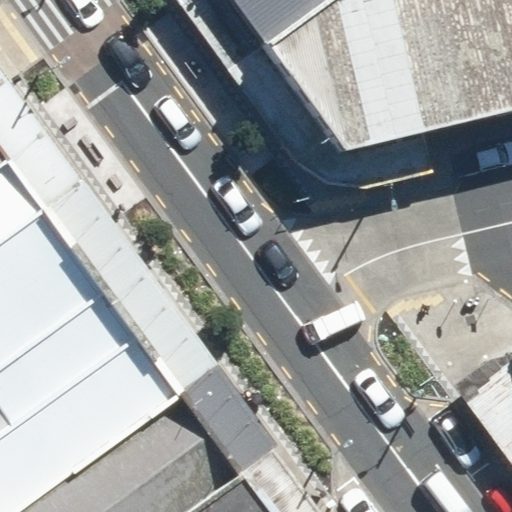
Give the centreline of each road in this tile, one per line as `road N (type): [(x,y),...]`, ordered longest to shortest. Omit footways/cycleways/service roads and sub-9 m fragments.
road 1 (tertiary): [(58,0),(288,310)]
road 2 (tertiary): [(288,310),(439,511)]
road 3 (unclassified): [(511,224),(406,249),(344,274),(288,310)]
